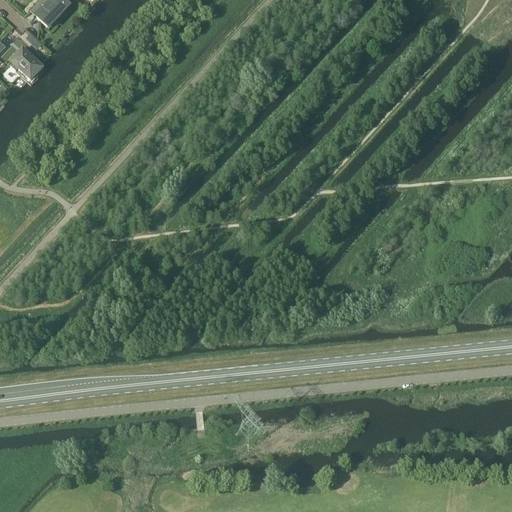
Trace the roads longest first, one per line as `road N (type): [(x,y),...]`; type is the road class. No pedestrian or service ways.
road 1 (primary): [(0,401),(511,347)]
road 2 (unclassified): [(511,370),(0,424)]
